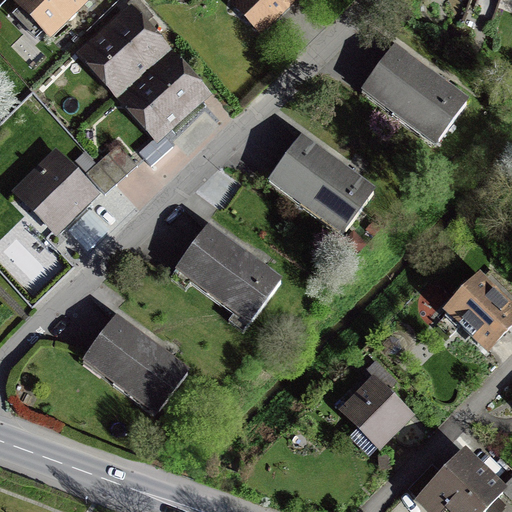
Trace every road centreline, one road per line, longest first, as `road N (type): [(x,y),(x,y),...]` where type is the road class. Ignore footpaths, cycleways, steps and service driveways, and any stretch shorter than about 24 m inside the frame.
road 1 (residential): [(0,376),(31,332),(372,0)]
road 2 (secondary): [(197,511),(0,440)]
